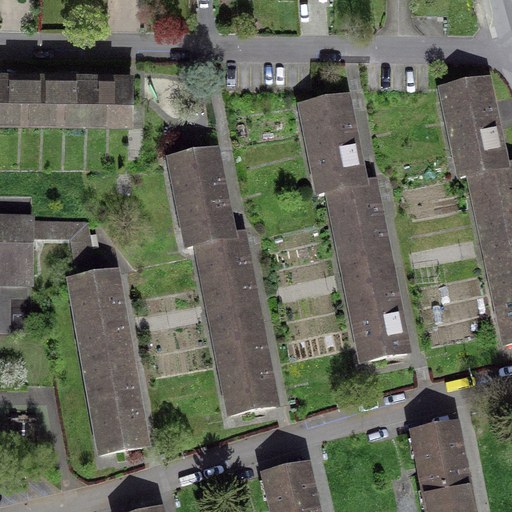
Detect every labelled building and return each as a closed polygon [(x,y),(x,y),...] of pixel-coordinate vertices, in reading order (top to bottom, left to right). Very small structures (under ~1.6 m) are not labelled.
[(0,128),(131,128),(132,76),(0,75),(0,128)] [(438,97),(500,357),(511,354),(511,190),(487,86),(438,97)] [(407,360),(348,107),(298,119),(357,372),(407,360)] [(278,410),(215,159),(164,172),(227,423),(278,410)] [(0,293),(27,294),(29,225),(0,224),(0,293)] [(153,450),(118,276),(63,287),(98,460),(153,450)] [(474,511),(455,437),(401,450),(417,511),(474,511)] [(323,511),(312,465),(255,479),(262,511),(323,511)]
